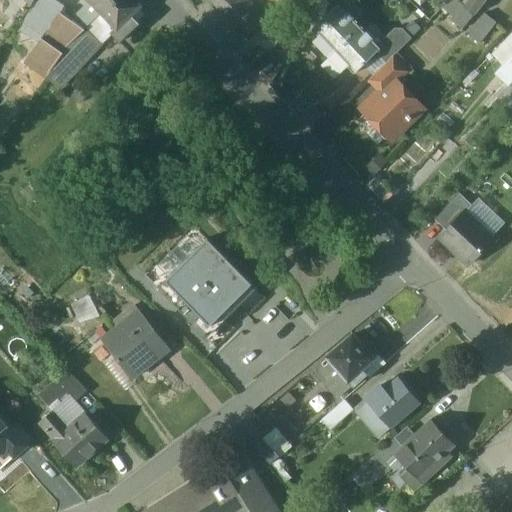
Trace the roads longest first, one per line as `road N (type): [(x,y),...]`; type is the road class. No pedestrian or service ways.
road 1 (residential): [(416,268),(89,511)]
road 2 (residential): [(416,268),(159,0)]
road 3 (residential): [(511,366),(416,268)]
